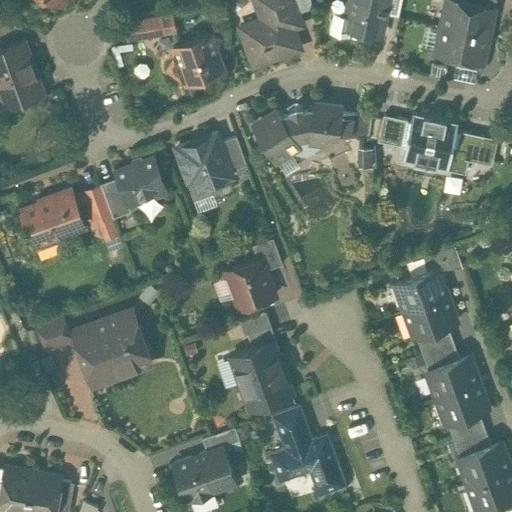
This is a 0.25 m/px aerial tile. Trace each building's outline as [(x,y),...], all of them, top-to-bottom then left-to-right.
[(256,0),(264,21),(242,29),(254,63),(300,46),(293,27),(298,16),(294,5),(292,0),(256,0)] [(387,0),(348,0),(346,11),(348,14),(345,26),(351,27),(381,33),(387,0)] [(495,6),(465,0),(448,0),(444,23),(441,22),(441,23),(489,34),(489,32),(488,32),(490,21),(491,22),(495,6)] [(348,14),(334,11),(330,31),(349,35),(351,27),(345,26),(348,14)] [(160,15),(148,17),(151,34),(163,32),(160,15)] [(148,17),(125,22),(128,38),(151,34),(148,17)] [(489,34),(441,23),(440,24),(443,25),(438,50),(435,49),(435,51),(483,61),(486,45),(485,45),(487,34),(489,35),(489,34)] [(211,32),(173,46),(176,53),(169,69),(184,76),(185,77),(203,70),(209,73),(223,68),(215,44),(218,38),(212,35),(211,32)] [(24,38),(0,47),(0,96),(4,106),(13,103),(17,105),(22,103),(24,99),(44,91),(24,38)] [(302,104),(296,104),(291,107),(292,114),(291,114),(291,113),(290,112),(282,114),(279,110),(278,110),(255,124),(255,125),(277,159),(278,159),(278,158),(291,150),(304,142),(303,136),(303,134),(310,133),(310,134),(321,136),(320,136),(321,136),(325,137),(326,131),(325,131),(329,104),(314,102),(313,107),(304,109),(305,110),(304,110),(305,111),(303,111),(302,104)] [(368,114),(342,110),(342,105),(329,104),(325,131),(326,131),(339,133),(339,132),(365,136),(365,135),(368,114)] [(468,131),(456,128),(457,121),(446,119),(446,118),(424,114),(413,112),(411,119),(399,116),(393,142),(406,145),(405,151),(416,153),(414,160),(436,165),(438,158),(449,160),(450,154),(463,157),(468,131)] [(399,116),(384,113),(379,139),(393,142),(399,116)] [(483,134),(468,131),(463,157),(478,160),(483,134)] [(216,132),(177,146),(188,178),(205,172),(209,183),(231,175),(228,167),(219,141),(216,132)] [(310,133),(303,134),(303,136),(304,142),(291,150),(307,154),(320,143),(321,136),(320,136),(321,136),(310,134),(310,133)] [(483,134),(478,160),(492,163),(497,137),(483,134)] [(236,135),(219,141),(228,167),(246,161),(236,135)] [(362,148),(363,163),(378,162),(377,147),(362,148)] [(154,155),(115,169),(117,176),(128,204),(129,204),(140,200),(138,196),(166,186),(154,155)] [(205,172),(188,178),(186,178),(194,199),(213,193),(209,183),(205,172)] [(117,176),(100,182),(101,185),(113,216),(131,210),(129,204),(128,204),(117,176)] [(101,185),(85,191),(94,218),(111,212),(101,185)] [(57,195),(22,208),(36,247),(59,238),(58,235),(84,225),(70,187),(56,192),(57,195)] [(511,220),(503,224),(509,242),(511,240),(511,220)] [(273,236),(253,243),(258,257),(261,256),(266,268),(283,262),(273,236)] [(423,256),(428,270),(437,267),(439,272),(461,264),(454,244),(423,256)] [(258,257),(226,269),(234,290),(232,294),(236,305),(239,307),(275,294),(266,268),(261,256),(258,257)] [(428,270),(395,282),(404,308),(447,293),(439,272),(437,267),(428,270)] [(447,293),(404,308),(414,335),(416,334),(447,323),(456,320),(447,293)] [(132,308),(74,330),(93,383),(152,361),(132,308)] [(266,310),(239,319),(244,333),(248,332),(271,324),(266,310)] [(62,313),(38,322),(47,347),(71,338),(62,313)] [(447,323),(416,334),(422,351),(453,340),(447,323)] [(271,324),(248,332),(252,343),(274,335),(271,324)] [(273,339),(231,354),(240,381),(282,365),(273,339)] [(453,340),(422,351),(428,368),(459,356),(453,340)] [(428,368),(426,368),(436,395),(478,380),(469,353),(459,356),(428,368)] [(282,365),(240,381),(250,407),(292,392),(282,365)] [(478,380),(436,395),(446,421),(448,421),(478,409),(488,406),(478,380)] [(300,403),(273,413),(282,436),(308,426),(300,403)] [(478,409),(448,421),(454,437),(484,426),(478,409)] [(235,425),(202,437),(207,450),(223,444),(223,445),(240,439),(235,425)] [(331,444),(315,436),(312,437),(308,426),(282,436),(285,446),(270,452),(280,478),(310,468),(319,492),(345,482),(331,444)] [(484,426),(454,437),(460,454),(491,443),(484,426)] [(460,454),(458,455),(467,481),(510,466),(500,439),(491,443),(460,454)] [(207,450),(174,462),(187,498),(236,481),(223,445),(223,444),(207,450)] [(26,511),(34,470),(6,465),(6,466),(0,498),(0,499),(0,507),(24,511),(26,511)] [(511,472),(510,466),(467,481),(477,508),(511,495),(511,472)] [(61,475),(34,470),(26,511),(54,511),(55,510),(61,478),(61,475)] [(74,480),(61,478),(55,510),(69,511),(74,480)] [(94,511),(98,505),(84,499),(78,511),(94,511)]
